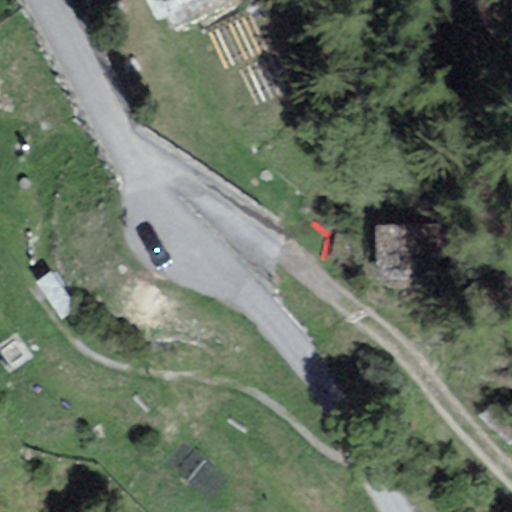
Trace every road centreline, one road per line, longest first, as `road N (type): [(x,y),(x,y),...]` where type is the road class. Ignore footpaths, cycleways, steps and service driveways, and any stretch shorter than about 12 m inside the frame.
road 1 (residential): [(49,0),(137,145),(406,511)]
road 2 (track): [(137,145),(511,469)]
